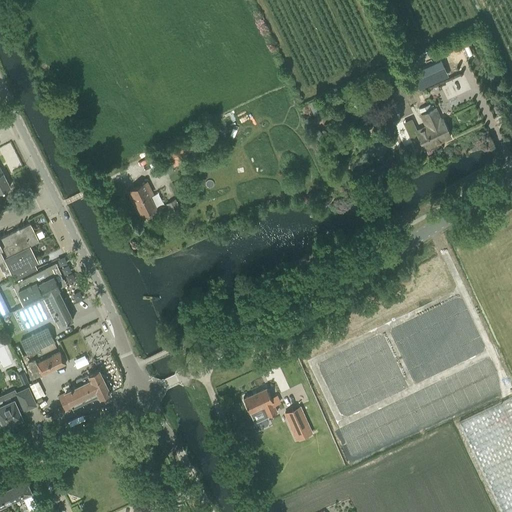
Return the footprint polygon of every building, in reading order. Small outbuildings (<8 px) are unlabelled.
[(443,59),(416,71),(423,87),(450,75),(443,59)] [(415,129),(408,132),(416,149),(415,149),(416,150),(423,147),(424,148),(450,136),(446,127),(442,119),(440,120),(435,108),(432,110),(430,104),(419,109),(421,114),(427,126),(417,131),(416,131),(415,129)] [(158,153),(169,174),(173,172),(171,167),(220,143),(212,126),(158,153)] [(0,194),(3,193),(3,190),(10,187),(0,167),(0,194)] [(130,190),(142,215),(156,208),(149,195),(152,193),(147,181),(130,190)] [(171,213),(173,218),(183,213),(175,198),(165,204),(168,208),(161,212),(164,217),(171,213)] [(6,247),(11,245),(14,253),(30,246),(39,241),(30,223),(1,237),(6,247)] [(0,237),(0,259),(14,253),(11,245),(6,247),(1,237),(0,237)] [(14,253),(0,259),(0,265),(2,271),(9,267),(10,270),(12,275),(14,279),(26,275),(37,269),(35,264),(38,262),(30,246),(14,253)] [(56,265),(64,265),(64,257),(56,257),(56,265)] [(49,266),(14,283),(25,305),(27,303),(33,300),(40,297),(60,288),(49,266)] [(18,308),(13,311),(21,328),(27,325),(27,327),(53,314),(59,326),(64,324),(73,319),(58,289),(40,297),(33,300),(27,303),(25,305),(23,306),(18,308)] [(48,327),(20,340),(27,354),(55,341),(48,327)] [(27,362),(35,378),(66,363),(60,351),(36,363),(34,359),(27,362)] [(71,390),(58,396),(65,411),(73,408),(99,395),(100,397),(110,392),(99,369),(90,373),(88,374),(81,378),(75,381),(78,386),(72,389),(72,388),(70,389),(71,390)] [(24,371),(18,374),(22,384),(28,381),(24,371)] [(36,380),(27,384),(34,398),(43,393),(36,380)] [(28,387),(16,392),(18,397),(15,398),(14,396),(6,400),(4,394),(0,395),(0,422),(2,423),(4,426),(10,423),(11,424),(12,423),(11,422),(15,421),(15,422),(16,421),(16,420),(22,418),(19,410),(23,408),(24,410),(36,405),(28,387)] [(263,406),(268,416),(277,412),(266,387),(243,398),(250,412),(263,406)] [(511,511),(511,396),(459,422),(501,511),(511,511)] [(299,405),(285,412),(297,438),(312,432),(299,405)] [(315,410),(309,413),(313,422),(320,419),(315,410)] [(271,432),(264,436),(271,452),(278,449),(291,443),(296,441),(293,434),(290,427),(285,430),(283,426),(271,432)] [(0,505),(22,495),(29,511),(33,511),(40,509),(26,479),(0,490),(0,505)]
